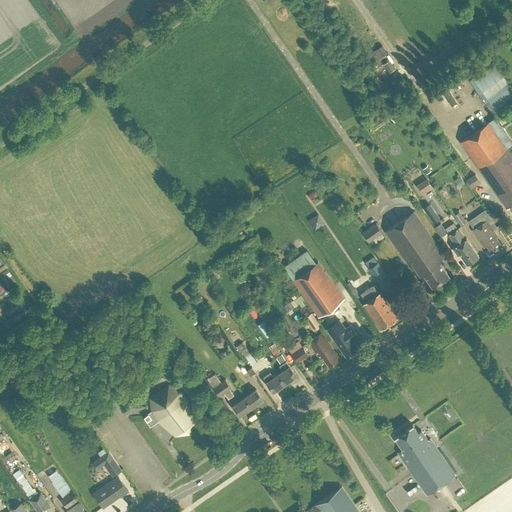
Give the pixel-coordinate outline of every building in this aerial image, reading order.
[(381,44),(372,50),(378,58),(386,52),(381,44)] [(428,60),(411,71),(416,78),(418,81),(434,71),(428,60)] [(470,77),(495,114),(511,102),(511,99),(488,65),(470,77)] [(446,76),(454,86),(459,83),(451,72),(446,76)] [(389,115),(394,122),(406,113),(401,106),(389,115)] [(505,113),(498,118),(504,126),(511,121),(505,113)] [(511,203),(511,155),(488,121),(460,140),(507,207),(511,203)] [(427,178),(417,185),(423,194),(433,187),(427,178)] [(429,203),(423,207),(434,222),(439,218),(429,203)] [(455,213),(462,224),(467,220),(460,209),(455,213)] [(421,275),(424,273),(433,286),(449,274),(440,261),(444,254),(413,210),(385,230),(408,262),(411,260),(421,275)] [(487,244),(491,250),(502,243),(496,234),(498,233),(487,217),(472,228),(484,246),(487,244)] [(376,236),(378,238),(384,234),(382,231),(383,231),(376,221),(363,230),(369,240),(376,236)] [(441,222),(435,226),(442,236),(447,232),(441,222)] [(449,233),(456,244),(453,246),(458,254),(460,252),(467,262),(472,258),(474,259),(477,256),(477,253),(466,237),(465,238),(458,227),(449,233)] [(248,254),(256,264),(261,260),(254,250),(248,254)] [(344,298),(318,261),(293,278),(319,316),(344,298)] [(377,261),(368,267),(378,280),(386,274),(377,261)] [(360,293),(366,301),(363,303),(381,328),(397,317),(374,283),(360,293)] [(286,306),(289,311),(300,303),(303,307),(307,304),(304,300),(306,299),(303,294),(286,306)] [(254,304),(248,309),(254,317),(260,313),(254,304)] [(313,314),(307,318),(316,329),(321,325),(313,314)] [(265,319),(259,323),(267,335),(273,331),(265,319)] [(336,321),(327,327),(333,336),(345,354),(358,346),(352,337),(358,333),(351,323),(341,330),(339,327),(340,327),(336,321)] [(321,358),(323,356),(329,366),(337,361),(335,358),(338,357),(321,332),(309,341),(321,358)] [(239,345),(242,350),(248,346),(244,341),(243,342),(240,339),(235,342),(237,346),(239,345)] [(310,354),(303,345),(292,353),(299,362),(310,354)] [(245,354),(252,364),(257,360),(250,351),(245,354)] [(286,358),(282,352),(276,356),(280,362),(286,358)] [(266,364),(273,360),(270,355),(263,359),(266,364)] [(240,372),(251,364),(248,360),(237,367),(240,372)] [(278,373),(285,382),(296,374),(290,365),(278,373)] [(256,372),(252,367),(248,370),(251,375),(256,372)] [(266,381),(273,390),(285,382),(278,373),(266,381)] [(218,383),(212,375),(207,378),(219,396),(231,387),(225,378),(218,383)] [(187,399),(181,390),(169,384),(150,397),(151,410),(158,420),(175,435),(188,433),(195,421),(187,399)] [(225,392),(229,398),(234,394),(230,388),(225,392)] [(244,396),(251,406),(263,398),(256,388),(244,396)] [(233,404),(240,414),(251,406),(244,396),(233,404)] [(398,452),(427,493),(455,473),(430,437),(428,439),(421,429),(418,431),(412,423),(394,436),(403,448),(398,452)] [(105,463),(113,475),(123,469),(109,449),(94,459),(99,467),(105,463)] [(13,451),(6,455),(10,461),(17,457),(13,451)] [(41,456),(31,463),(39,474),(48,467),(41,456)] [(489,473),(484,476),(488,484),(493,482),(489,473)] [(129,490),(118,475),(94,492),(103,506),(122,493),(122,494),(129,490)] [(314,504),(315,504),(305,511),(302,506),(293,511),(319,511),(320,511),(360,511),(341,485),(314,504)] [(50,505),(40,492),(31,498),(40,511),(50,505)] [(66,511),(88,511),(87,510),(85,511),(78,501),(66,511)] [(28,511),(21,502),(12,508),(14,511),(28,511)]
